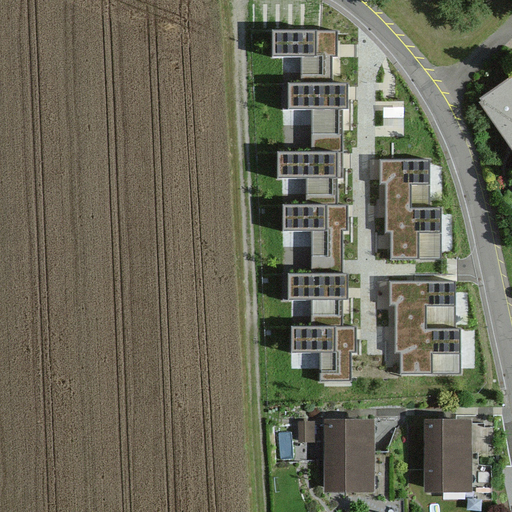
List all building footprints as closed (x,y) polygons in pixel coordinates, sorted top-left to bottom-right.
[(339,34),(274,33),(273,57),(300,58),(301,85),(328,85),(328,58),(339,58),(339,34)] [(511,84),(480,105),(511,153),(511,84)] [(347,109),(347,86),(328,85),(301,85),(290,85),(290,107),(313,107),(313,152),(341,152),(341,109),(347,109)] [(341,178),(341,152),(313,152),(278,152),(278,177),(307,177),(307,206),(337,207),(337,178),(341,178)] [(432,208),(433,163),(380,162),(379,187),(389,187),(388,213),(387,235),(394,235),(393,262),(442,263),(443,208),(432,208)] [(345,229),(346,207),(337,207),(307,206),(285,206),(284,228),(313,229),(313,276),(341,275),(341,229),(345,229)] [(349,298),(349,275),(341,275),(313,276),(289,276),(289,299),(313,299),(313,328),(342,328),(342,298),(349,298)] [(454,328),(454,283),(388,283),(389,308),(396,308),(397,337),(397,346),(404,346),(405,376),(462,376),(461,328),(454,328)] [(354,350),(354,329),(342,328),(313,328),(293,328),(294,352),(322,352),(322,381),(350,381),(349,350),(354,350)] [(299,444),(314,444),(314,423),(299,423),(299,444)] [(326,497),(374,497),(375,426),(355,426),(327,425),(326,497)] [(425,495),(472,495),(471,427),(452,428),(425,428),(425,495)]
